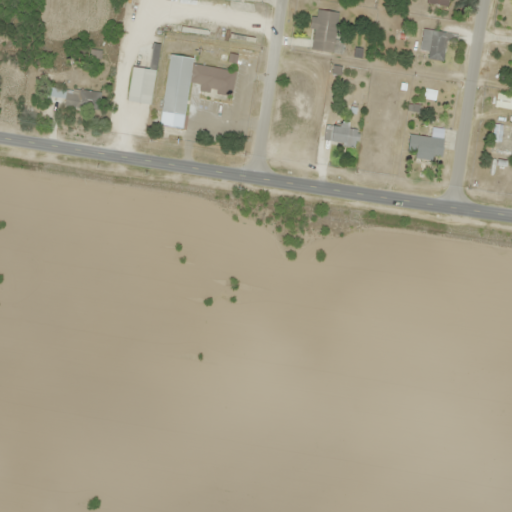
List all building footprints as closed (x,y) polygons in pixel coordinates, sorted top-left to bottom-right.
[(337,12),(314,9),(309,49),(333,52),(337,12)] [(419,50),(429,51),(427,59),(443,61),(446,41),(455,43),(457,34),(423,29),(419,50)] [(151,104),(158,44),(151,43),(148,69),(131,67),(126,101),(151,104)] [(168,55),(161,113),(185,115),(192,58),(168,55)] [(194,65),(191,90),(232,95),(235,70),(194,65)] [(63,107),(98,110),(100,93),(48,87),(47,96),(64,98),(63,107)] [(511,110),(511,95),(496,92),(494,107),(511,110)] [(511,156),(511,126),(492,124),(487,152),(511,156)] [(443,136),(408,136),(408,158),(435,158),(435,153),(443,153),(443,136)]
